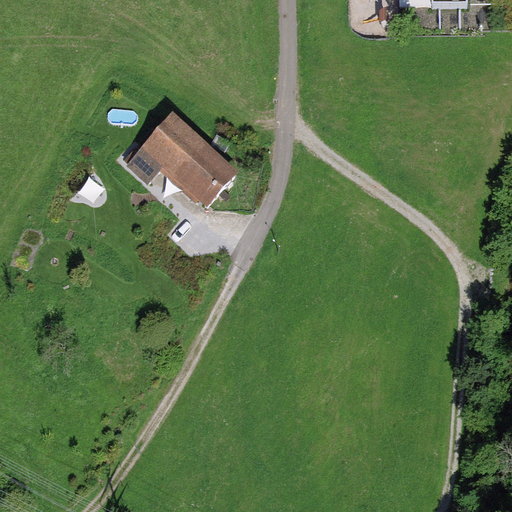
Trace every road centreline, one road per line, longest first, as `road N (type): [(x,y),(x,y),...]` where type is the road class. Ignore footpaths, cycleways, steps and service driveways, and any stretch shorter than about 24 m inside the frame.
road 1 (track): [(287,123),(437,234),(464,276),(443,511)]
road 2 (track): [(240,269),(183,380),(89,511)]
road 3 (residential): [(289,0),(280,184),(240,269)]
